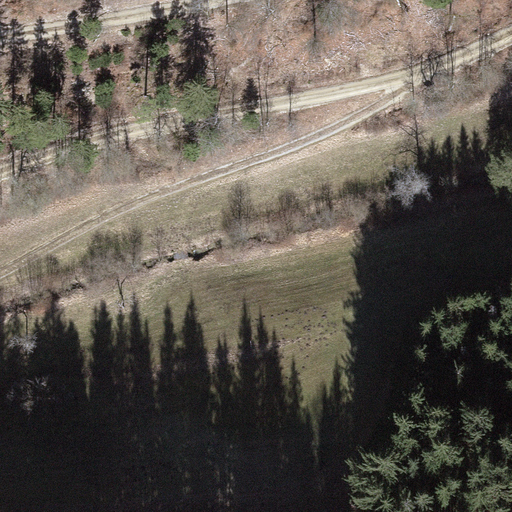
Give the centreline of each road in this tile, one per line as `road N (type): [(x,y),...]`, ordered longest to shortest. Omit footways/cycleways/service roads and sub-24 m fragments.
road 1 (track): [(511,33),(311,140),(104,210),(0,270)]
road 2 (track): [(436,68),(203,114),(0,171)]
road 3 (track): [(212,0),(0,38)]
